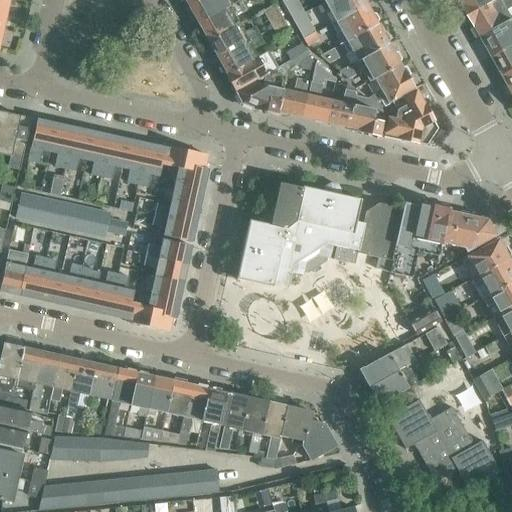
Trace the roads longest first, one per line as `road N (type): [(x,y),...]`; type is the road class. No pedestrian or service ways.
road 1 (residential): [(388,511),(378,471),(326,386),(187,353)]
road 2 (residential): [(497,155),(447,179),(237,134)]
road 3 (residential): [(187,353),(237,134)]
road 4 (residential): [(187,353),(0,313)]
road 5 (residential): [(497,155),(410,0)]
road 6 (residential): [(195,124),(35,88)]
road 7 (residential): [(195,124),(197,84),(149,0)]
